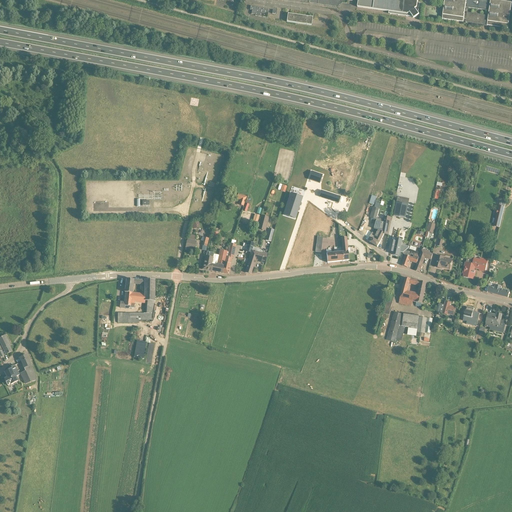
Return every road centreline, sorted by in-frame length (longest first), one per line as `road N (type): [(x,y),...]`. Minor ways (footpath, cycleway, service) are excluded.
road 1 (motorway): [(0,43),(293,97),(511,154)]
road 2 (motorway): [(511,139),(297,85),(0,30)]
road 3 (unclassified): [(133,511),(176,277)]
road 4 (unclassified): [(385,268),(385,257),(308,196),(280,275)]
road 5 (tertiary): [(385,268),(511,303)]
